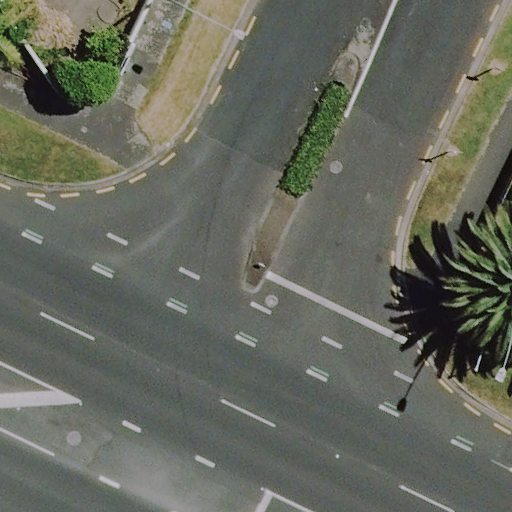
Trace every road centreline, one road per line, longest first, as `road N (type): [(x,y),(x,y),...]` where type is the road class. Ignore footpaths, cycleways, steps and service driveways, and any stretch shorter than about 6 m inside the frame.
road 1 (residential): [(141,475),(374,0)]
road 2 (secondary): [(141,475),(0,407)]
